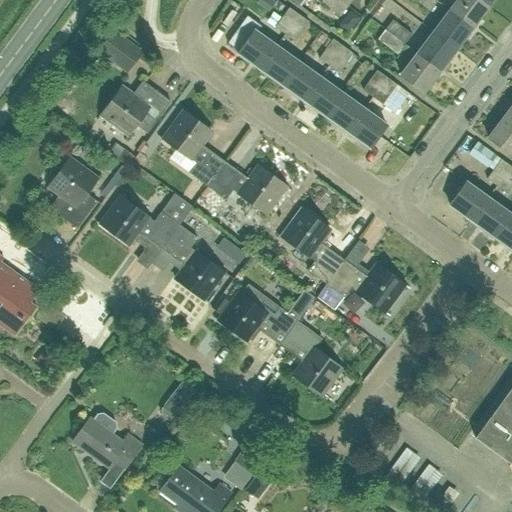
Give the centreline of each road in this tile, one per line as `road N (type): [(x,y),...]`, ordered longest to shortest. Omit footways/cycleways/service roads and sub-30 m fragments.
road 1 (residential): [(35,247),(318,448),(467,259)]
road 2 (residential): [(389,198),(197,66),(185,42),(198,0)]
road 3 (residential): [(389,198),(511,35)]
road 4 (residential): [(10,483),(11,462),(102,336)]
